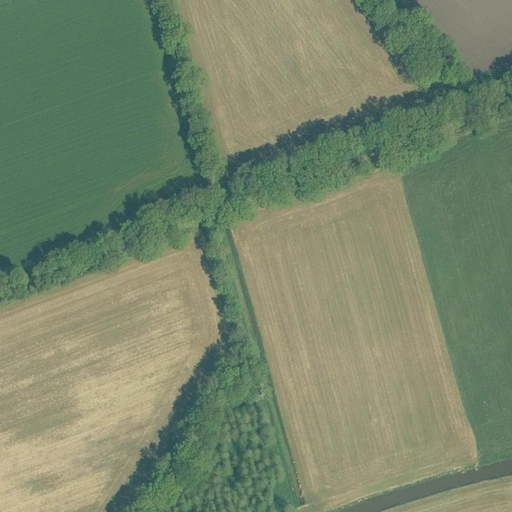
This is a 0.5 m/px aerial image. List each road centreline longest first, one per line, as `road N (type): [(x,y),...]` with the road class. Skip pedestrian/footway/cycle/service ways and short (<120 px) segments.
road 1 (track): [(0,299),(472,117)]
road 2 (track): [(384,0),(472,117)]
